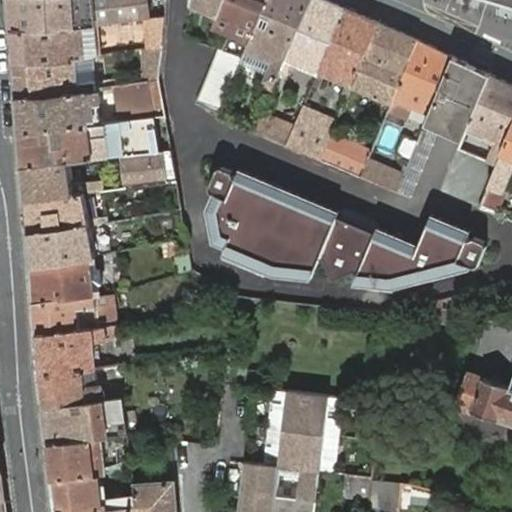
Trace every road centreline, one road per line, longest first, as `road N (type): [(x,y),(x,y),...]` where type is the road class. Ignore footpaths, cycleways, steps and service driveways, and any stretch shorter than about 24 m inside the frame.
road 1 (residential): [(34,511),(0,165)]
road 2 (residential): [(511,64),(374,0)]
